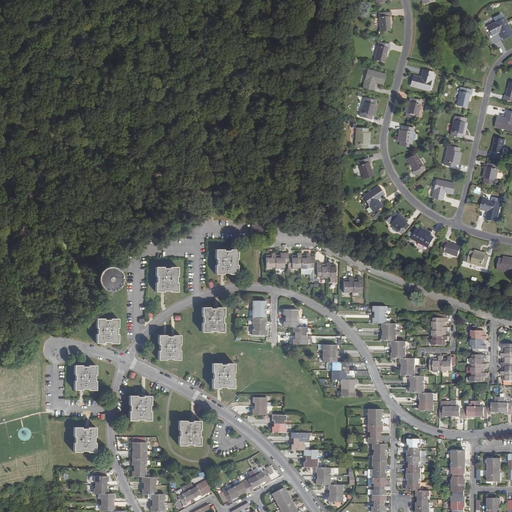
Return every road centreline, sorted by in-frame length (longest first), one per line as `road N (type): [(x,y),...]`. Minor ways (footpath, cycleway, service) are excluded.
road 1 (track): [(0,126),(230,208),(240,238),(271,245)]
road 2 (residential): [(454,226),(410,200),(383,156),(407,39),(403,0)]
road 3 (residential): [(125,361),(218,411),(290,472)]
road 4 (residential): [(271,245),(311,242),(453,301)]
road 5 (residential): [(454,226),(489,76),(511,52)]
road 6 (residential): [(274,290),(229,289),(173,308),(125,361)]
road 7 (residential): [(393,405),(334,318),(274,290)]
road 8 (residential): [(136,511),(111,435),(125,361)]
